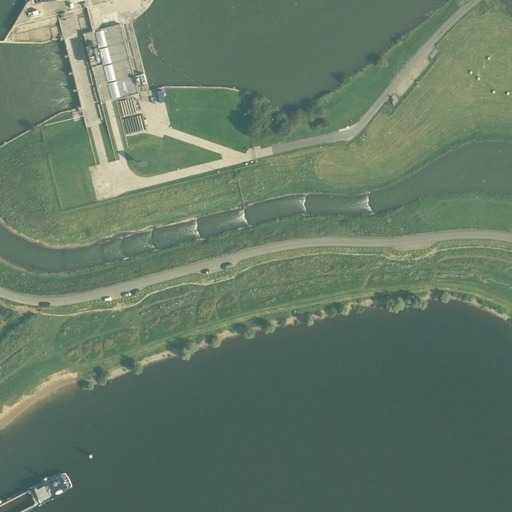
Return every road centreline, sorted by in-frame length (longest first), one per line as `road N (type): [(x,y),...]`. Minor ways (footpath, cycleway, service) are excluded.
road 1 (unclassified): [(511,239),(306,243),(63,301),(0,291)]
road 2 (unclassified): [(476,0),(359,127),(255,154)]
